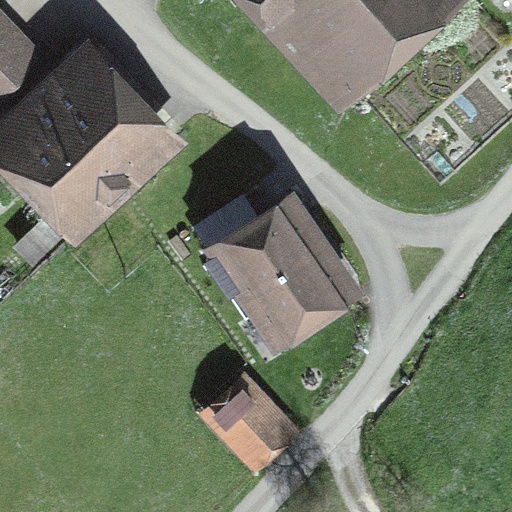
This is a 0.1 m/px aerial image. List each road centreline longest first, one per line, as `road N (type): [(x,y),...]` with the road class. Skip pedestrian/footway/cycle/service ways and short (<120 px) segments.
road 1 (unclassified): [(101,0),(365,219)]
road 2 (unclassified): [(397,337),(340,418),(253,511)]
road 3 (unclassified): [(397,337),(485,225)]
road 4 (unclassified): [(365,219),(389,277),(397,337)]
road 5 (unclassified): [(365,219),(404,230),(485,225)]
